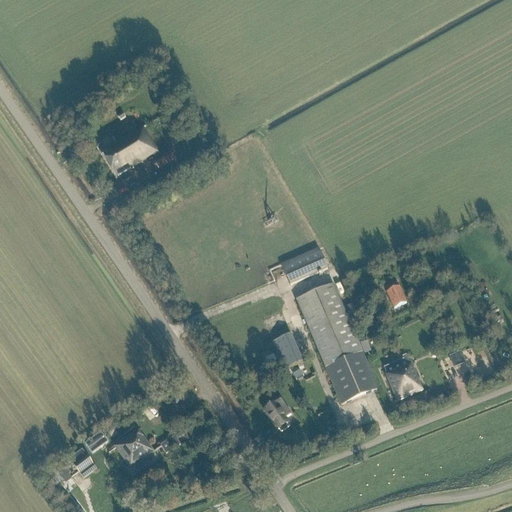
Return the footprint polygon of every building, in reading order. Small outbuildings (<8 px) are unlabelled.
[(120,142),(100,154),(116,181),(119,179),(123,184),(131,179),(128,174),(160,155),(144,128),(120,142)] [(170,153),(154,163),(158,170),(175,160),(170,153)] [(319,249),(281,266),(290,286),(328,270),(319,249)] [(333,284),(296,300),(341,404),(378,388),(333,284)] [(407,304),(399,287),(386,293),(394,310),(407,304)] [(357,314),(353,304),(344,308),(348,317),(350,317),(353,323),(358,321),(355,314),(357,314)] [(407,358),(384,368),(387,374),(386,375),(398,401),(423,390),(411,364),(410,364),(407,358)] [(280,400),(265,410),(277,429),(278,428),(280,431),(287,426),(286,424),(287,423),(284,419),(290,416),(280,400)] [(138,432),(115,448),(130,468),(127,470),(131,475),(141,468),(140,467),(146,463),(144,459),(153,453),(138,432)] [(101,434),(85,445),(92,455),(108,443),(101,434)] [(175,437),(160,446),(166,455),(181,446),(175,437)] [(82,450),(69,460),(83,480),(96,470),(82,450)] [(55,469),(49,472),(51,475),(57,485),(62,482),(55,469)] [(51,475),(47,478),(53,488),(57,485),(51,475)]
